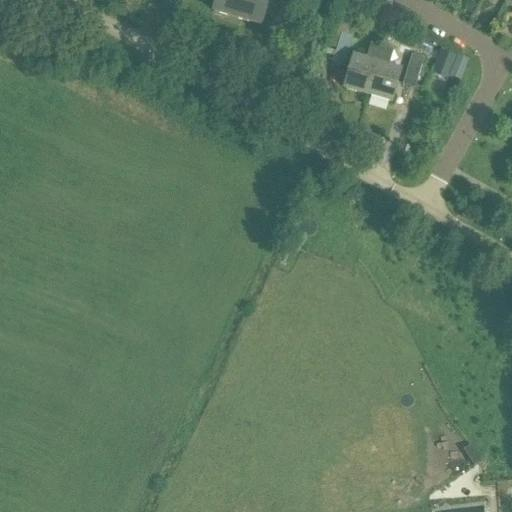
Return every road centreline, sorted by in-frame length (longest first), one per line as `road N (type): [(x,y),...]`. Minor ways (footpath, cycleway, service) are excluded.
road 1 (residential): [(428,208),(58,0)]
road 2 (residential): [(406,0),(489,52),(499,70),(428,208)]
